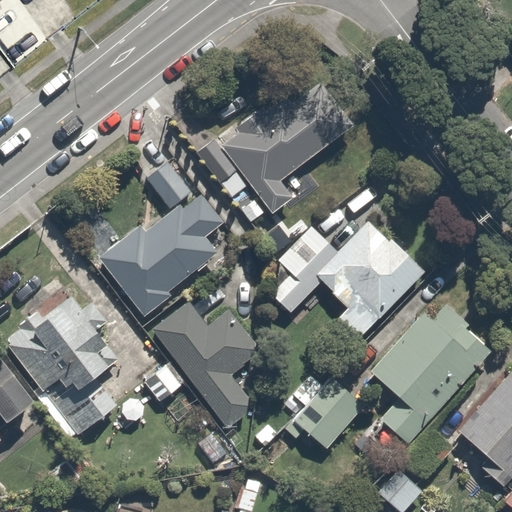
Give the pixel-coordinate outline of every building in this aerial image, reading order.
[(258,100),(210,138),(261,203),(264,206),(285,189),(276,177),(349,119),(323,86),(298,106),(285,90),(264,107),(258,100)] [(132,167),(164,207),(178,196),(204,175),(240,220),(261,203),(210,138),(194,118),(132,167)] [(218,247),(178,196),(164,207),(102,257),(143,307),(218,247)] [(422,266),(368,211),(332,245),(306,218),(272,251),(290,269),(270,289),(288,307),(316,280),(341,306),(335,312),(354,332),(422,266)] [(397,437),(487,344),(439,298),(365,374),(388,396),(372,412),(397,437)] [(203,325),(186,302),(152,326),(221,424),(256,399),(232,366),(256,349),(227,309),(203,325)] [(0,345),(0,346),(33,387),(69,432),(98,409),(77,382),(84,376),(35,315),(0,342),(0,345)] [(0,431),(1,431),(0,429),(0,413),(33,387),(0,346),(0,431)] [(183,381),(165,360),(140,381),(158,402),(183,381)] [(511,462),(511,377),(503,370),(455,427),(485,453),(476,463),(497,481),(511,462)] [(322,444),(361,404),(330,374),(281,424),(297,440),(307,430),(322,444)] [(88,475),(67,452),(45,473),(66,496),(88,475)] [(398,511),(423,486),(406,470),(381,496),(398,511)] [(232,511),(250,511),(261,478),(241,472),(230,511),(232,511)] [(511,486),(502,500),(511,507),(511,486)]
